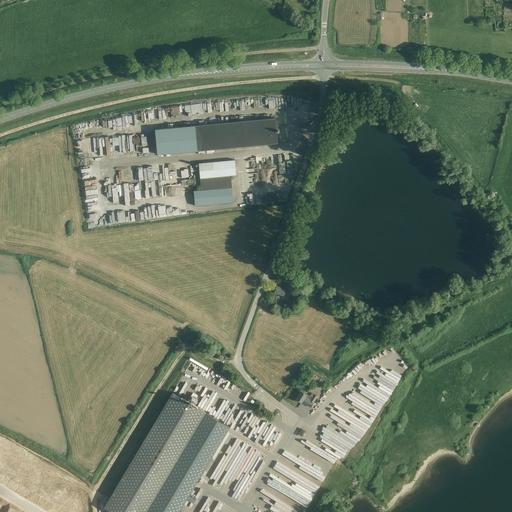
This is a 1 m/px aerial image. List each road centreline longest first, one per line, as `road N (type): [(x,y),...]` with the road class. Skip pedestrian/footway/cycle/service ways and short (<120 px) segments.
road 1 (track): [(323,78),(142,97),(0,135)]
road 2 (track): [(323,49),(118,71),(0,105)]
road 3 (unclassified): [(237,359),(320,117),(323,68)]
road 4 (unclassified): [(93,511),(93,492),(182,351),(190,346),(216,361),(237,359)]
road 5 (primary): [(323,62),(157,79)]
road 6 (primary): [(157,79),(323,68)]
road 7 (primary): [(488,77),(323,62)]
road 8 (primary): [(323,68),(488,77)]
road 9 (primary): [(0,119),(157,79)]
